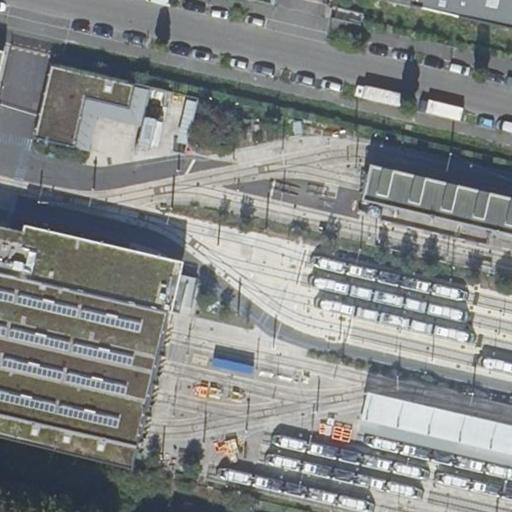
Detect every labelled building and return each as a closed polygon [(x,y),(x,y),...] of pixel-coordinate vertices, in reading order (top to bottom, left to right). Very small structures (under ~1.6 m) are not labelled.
[(511,0),(412,0),(412,5),(511,28),(511,0)] [(133,87),(53,68),(36,139),(75,148),(86,98),(128,107),(133,87)] [(511,198),(372,166),(368,184),(364,202),(511,235),(511,198)] [(181,263),(0,220),(0,440),(132,471),(142,429),(150,395),(157,364),(165,332),(181,263)] [(511,426),(374,394),(368,420),(511,453),(511,426)]
